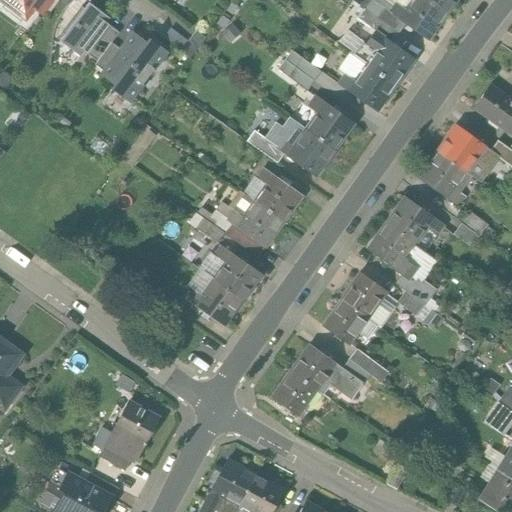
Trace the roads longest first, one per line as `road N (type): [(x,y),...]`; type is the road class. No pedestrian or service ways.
road 1 (residential): [(217,400),(348,207),(511,1)]
road 2 (residential): [(0,245),(217,400)]
road 3 (residential): [(217,400),(408,511)]
road 4 (residential): [(217,400),(157,511)]
